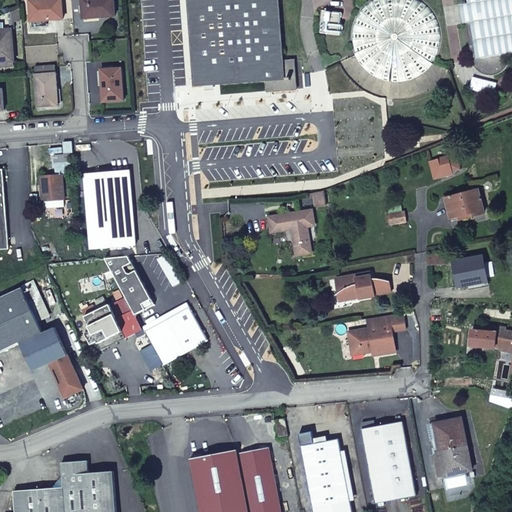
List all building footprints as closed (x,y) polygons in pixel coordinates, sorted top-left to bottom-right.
[(32,23),(64,20),(62,0),(53,0),(30,2),(32,23)] [(114,0),(82,0),(84,19),(116,17),(114,0)] [(297,90),(294,61),(283,62),(277,0),(189,0),(196,86),(267,80),(267,92),(297,90)] [(420,0),(371,0),(361,9),(353,23),(351,40),(355,56),(365,70),(379,79),(387,81),(403,82),(419,77),(432,66),(436,59),(440,52),(442,35),(438,19),(428,5),(420,0)] [(511,52),(511,0),(462,0),(473,59),(476,59),(479,66),(484,71),(494,72),(494,75),(500,73),(508,65),(509,53),(511,52)] [(19,9),(11,12),(12,23),(20,22),(19,9)] [(342,14),(324,12),(323,12),(321,33),(340,35),(342,25),(336,24),(337,19),(342,19),(342,14)] [(13,30),(4,31),(0,31),(0,63),(15,62),(13,30)] [(55,74),(55,69),(37,70),(39,108),(59,106),(57,74),(55,74)] [(125,101),(122,69),(101,70),(104,102),(125,101)] [(73,143),(64,144),(65,154),(71,153),(74,153),(73,143)] [(65,156),(65,154),(56,154),(57,175),(42,176),(46,209),(66,208),(63,170),(72,169),(71,155),(65,156)] [(457,156),(430,162),(435,180),(444,178),(443,175),(461,171),(457,156)] [(0,250),(10,249),(4,170),(0,169),(0,250)] [(131,187),(130,171),(85,175),(92,250),(137,246),(132,199),(138,198),(137,187),(131,187)] [(479,190),(446,199),(451,219),(460,216),(461,220),(485,213),(479,190)] [(324,192),(313,194),(314,205),(315,210),(326,208),(324,192)] [(271,217),(273,228),(273,230),(295,228),(297,254),(308,252),(306,226),(313,226),(312,212),(271,217)] [(391,224),(407,222),(405,212),(389,214),(391,224)] [(447,255),(428,255),(428,265),(447,265),(447,255)] [(166,256),(159,260),(175,286),(182,282),(166,256)] [(487,277),(483,256),(455,263),(460,286),(468,284),(467,281),(487,277)] [(130,257),(106,259),(135,310),(137,315),(156,305),(130,257)] [(338,279),(340,293),(346,290),(349,297),(361,295),(394,291),(392,281),(375,281),(374,278),(358,280),(358,277),(338,279)] [(34,283),(23,288),(38,321),(49,316),(34,283)] [(23,288),(0,298),(0,354),(21,344),(44,334),(38,321),(23,288)] [(189,303),(144,327),(145,329),(147,332),(191,307),(189,303)] [(117,319),(110,306),(86,317),(93,331),(87,334),(92,345),(98,342),(102,351),(126,339),(126,338),(117,319)] [(147,332),(165,365),(209,341),(191,307),(147,332)] [(135,310),(117,319),(126,338),(145,329),(137,315),(135,310)] [(407,329),(405,313),(368,319),(369,329),(349,332),(352,349),(363,347),(364,353),(374,352),(377,351),(378,354),(396,351),(393,332),(407,329)] [(56,328),(44,334),(21,344),(34,371),(50,364),(66,398),(84,390),(56,328)] [(502,352),(511,352),(511,331),(506,331),(505,334),(473,330),(472,346),(503,350),(502,352)] [(353,355),(364,353),(363,347),(352,349),(353,355)] [(364,430),(363,430),(376,504),(417,496),(403,423),(373,428),(371,411),(361,413),(364,430)] [(433,425),(443,476),(473,470),(462,420),(433,425)] [(289,435),(286,421),(277,422),(280,437),(289,435)] [(353,511),(352,501),(341,439),(301,447),(313,511),(353,511)] [(191,460),(201,511),(281,511),(270,448),(239,454),(238,451),(191,460)] [(90,461),(64,462),(65,476),(67,511),(118,511),(115,471),(91,473),(90,461)] [(67,511),(65,476),(54,488),(14,492),(15,511),(67,511)]
